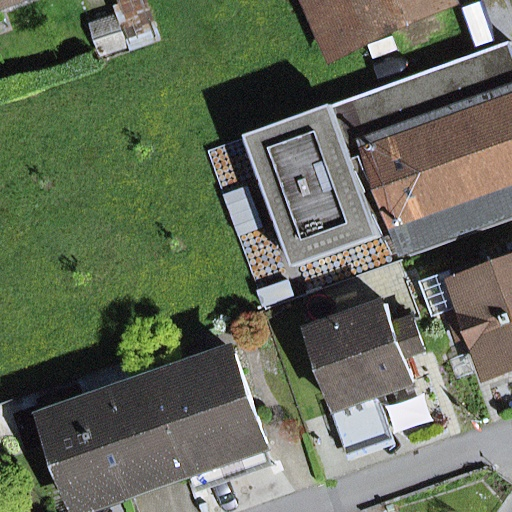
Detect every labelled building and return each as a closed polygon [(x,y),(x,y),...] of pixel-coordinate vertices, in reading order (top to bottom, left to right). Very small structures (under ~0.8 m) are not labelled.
[(323,0),(344,48),(454,1),(453,0),(323,0)] [(128,45),(119,17),(98,24),(107,52),(128,45)] [(405,230),(412,250),(511,213),(511,43),(253,137),(301,268),(405,230)] [(477,334),(491,375),(508,369),(511,367),(511,266),(496,272),(491,258),(454,271),(468,310),(452,315),(461,340),(477,334)] [(389,306),(315,332),(342,407),(416,381),(407,356),(426,349),(415,318),(396,325),(389,306)] [(121,488),(123,494),(268,443),(236,354),(88,407),(81,389),(43,403),(79,503),(121,488)] [(351,408),(355,432),(408,422),(404,398),(351,408)] [(358,453),(346,420),(342,407),(318,416),(334,461),(358,453)] [(79,503),(81,509),(123,494),(121,488),(79,503)]
